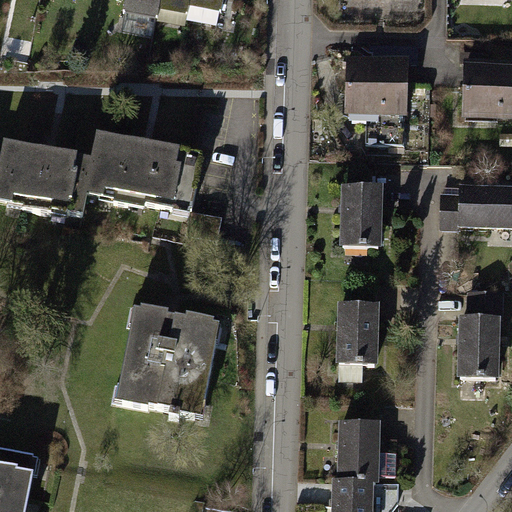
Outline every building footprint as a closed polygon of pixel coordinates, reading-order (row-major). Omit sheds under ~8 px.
[(128,0),(127,11),(157,17),(158,8),(186,13),(188,4),(220,10),(222,0),(128,0)] [(406,61),(351,60),(350,115),(405,117),(406,61)] [(511,65),(468,65),(467,118),(511,119),(511,65)] [(2,172),(0,171),(0,197),(81,213),(86,184),(167,200),(176,154),(100,139),(95,165),(7,148),(2,172)] [(381,192),(345,190),(343,247),(379,248),(381,192)] [(511,192),(463,192),(462,230),(511,230),(511,192)] [(378,309),(341,309),(340,364),(377,365),(378,309)] [(216,329),(136,314),(119,403),(199,418),(216,329)] [(499,323),(463,322),(462,378),(498,379),(499,323)] [(378,428),(343,427),(342,484),(336,484),(335,511),(370,511),(371,483),(376,483),(378,428)] [(25,511),(36,462),(0,455),(0,511),(25,511)]
